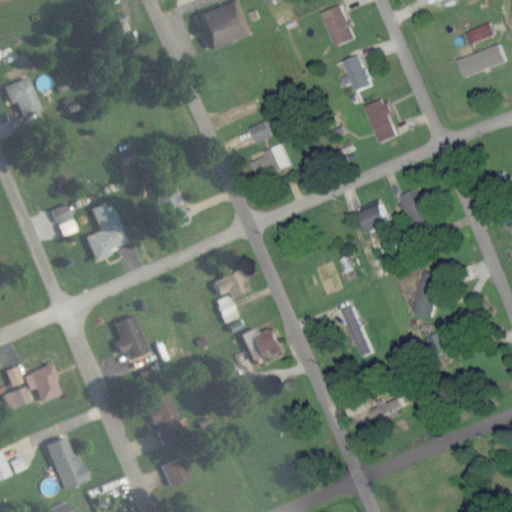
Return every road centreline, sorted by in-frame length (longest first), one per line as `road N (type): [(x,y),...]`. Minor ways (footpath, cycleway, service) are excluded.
road 1 (residential): [(374,511),(150,0)]
road 2 (residential): [(0,336),(454,136),(511,119)]
road 3 (residential): [(150,511),(0,156)]
road 4 (residential): [(511,304),(383,0)]
road 5 (residential): [(285,511),(511,418)]
